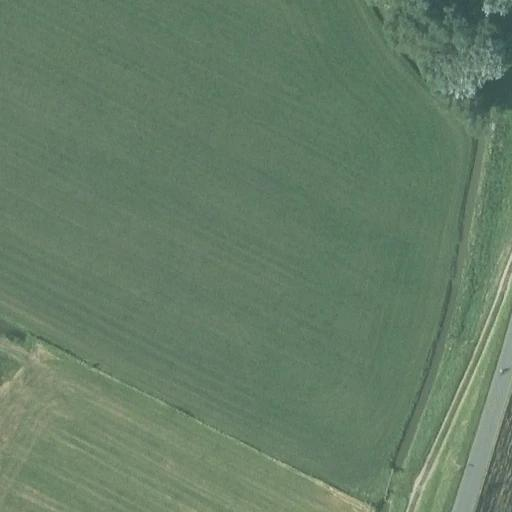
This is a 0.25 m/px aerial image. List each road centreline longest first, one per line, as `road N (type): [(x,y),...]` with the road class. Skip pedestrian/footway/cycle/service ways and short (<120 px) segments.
road 1 (track): [(405,511),(511,256)]
road 2 (tertiary): [(460,511),(511,345)]
